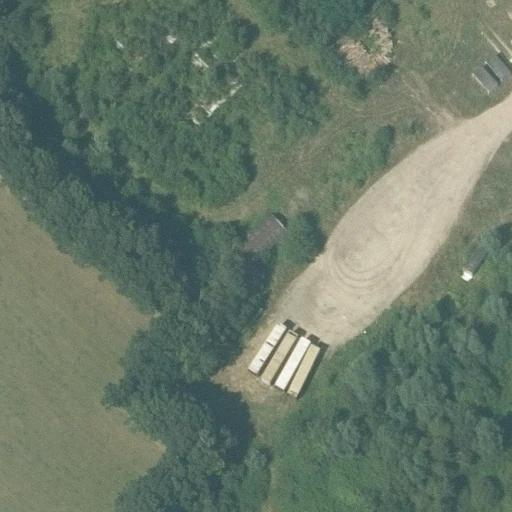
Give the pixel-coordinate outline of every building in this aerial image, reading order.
[(477,77),(495,94),(511,75),(511,69),(497,55),(477,77)] [(205,124),(245,87),(233,74),(193,111),(205,124)] [(502,153),(493,168),(511,178),(511,147),(502,142),(497,151),(502,153)] [(511,201),(501,192),(495,200),(511,213),(511,201)] [(430,259),(466,220),(457,212),(422,252),(430,259)] [(246,279),(289,239),(268,216),(224,256),(246,279)]
